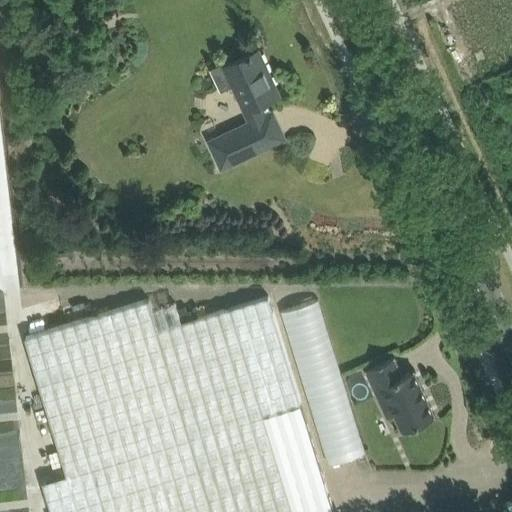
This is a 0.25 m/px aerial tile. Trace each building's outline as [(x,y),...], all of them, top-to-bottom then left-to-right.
[(249,120),(209,139),(222,168),(258,151),(276,142),(275,141),(270,144),(258,119),(266,115),(261,103),(267,100),(280,94),(259,49),(241,58),(224,66),(211,72),(221,91),(233,85),(249,120)] [(296,299),(337,457),(374,447),(333,289),(296,299)] [(176,299),(152,307),(149,298),(28,335),(69,474),(43,482),(51,511),(333,511),(269,295),(183,321),(176,299)] [(2,306),(1,324),(17,324),(17,307),(2,306)] [(402,373),(394,355),(365,369),(387,417),(394,413),(402,430),(406,428),(410,431),(419,427),(421,422),(437,414),(415,367),(402,373)]
